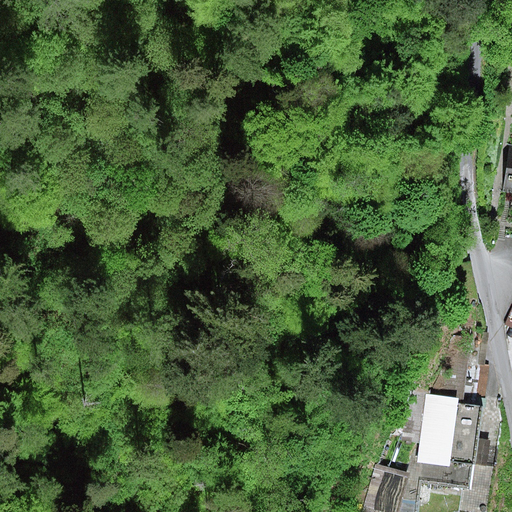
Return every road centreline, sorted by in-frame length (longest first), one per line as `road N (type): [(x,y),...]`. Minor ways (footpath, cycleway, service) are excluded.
road 1 (track): [(474,237),(469,135),(480,0)]
road 2 (residential): [(511,408),(474,237)]
